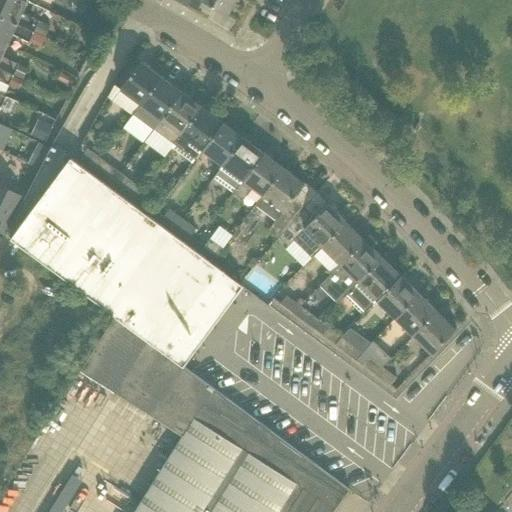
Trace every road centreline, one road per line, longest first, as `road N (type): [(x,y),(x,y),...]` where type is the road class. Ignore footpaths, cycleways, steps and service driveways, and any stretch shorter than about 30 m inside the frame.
road 1 (residential): [(260,78),(145,9),(30,202)]
road 2 (residential): [(511,329),(379,171),(260,78)]
road 3 (tertiary): [(398,511),(511,358)]
